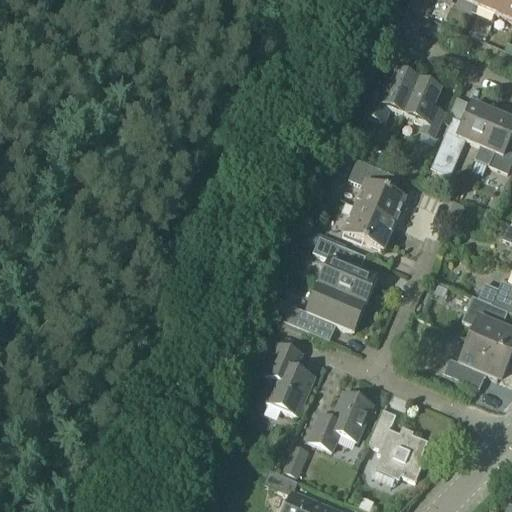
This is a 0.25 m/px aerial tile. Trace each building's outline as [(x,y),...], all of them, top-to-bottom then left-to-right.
[(458,0),(457,2),(477,11),(481,0),(458,0)] [(481,0),(477,11),(497,19),(505,0),(481,0)] [(511,0),(505,0),(497,19),(511,25),(511,0)] [(390,92),(380,88),(366,120),(386,128),(391,115),(405,121),(419,87),(397,77),(390,92)] [(442,97),(419,87),(405,121),(426,131),(423,138),(435,143),(445,119),(434,114),(442,97)] [(464,129),(451,123),(429,174),(449,183),(464,146),(481,153),(496,120),(472,109),(464,129)] [(481,153),(494,159),(489,171),(508,179),(511,170),(511,153),(508,152),(511,143),(511,126),(496,120),(481,153)] [(350,186),(364,192),(356,211),(396,228),(398,224),(402,222),(407,212),(405,207),(407,203),(393,197),(398,183),(358,166),(350,186)] [(446,220),(458,225),(464,211),(452,206),(446,220)] [(344,239),(384,256),(396,228),(356,211),(344,239)] [(314,258),(330,265),(319,290),(365,310),(376,284),(361,277),(367,262),(321,242),(314,258)] [(511,290),(503,287),(499,297),(485,291),(479,305),(493,311),(500,314),(511,319),(511,290)] [(307,318),(292,311),(285,327),(331,347),(337,331),(353,338),(365,310),(319,290),(307,318)] [(472,347),(508,361),(507,362),(511,363),(511,359),(511,335),(495,328),(500,314),(493,311),(479,305),(473,303),(462,326),(478,333),(472,346),(472,347)] [(447,371),(441,368),(438,377),(462,387),(456,399),(472,406),(483,379),(497,385),(507,362),(508,361),(472,347),(472,346),(469,344),(458,368),(450,365),(447,371)] [(266,380),(278,385),(267,409),(296,422),(314,381),(297,374),(303,359),(280,349),(266,380)] [(333,426),(321,421),(309,448),(332,458),(340,441),(355,448),(372,410),(345,398),(333,426)] [(375,476),(399,486),(400,482),(415,488),(425,464),(421,462),(428,448),(405,438),(404,441),(389,435),(395,420),(384,415),(368,451),(379,456),(377,460),(381,461),(375,476)] [(298,483),(308,458),(294,451),(283,477),(298,483)] [(286,511),(326,511),(294,498),(299,488),(270,475),(263,490),(291,502),(286,511)]
